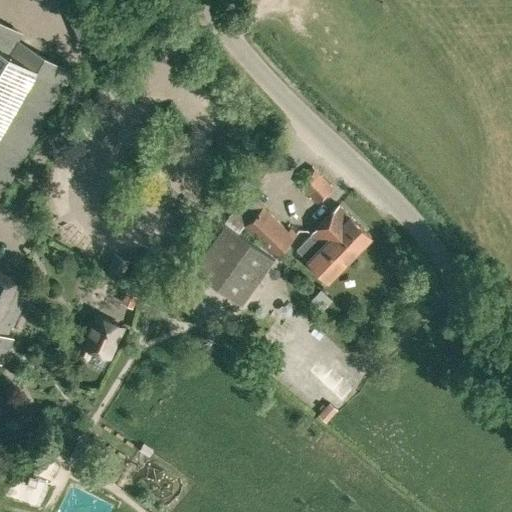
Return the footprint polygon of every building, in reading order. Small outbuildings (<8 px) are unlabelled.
[(62,0),(80,46),(112,34),(98,0),(62,0)] [(0,198),(65,85),(19,59),(24,50),(0,36),(0,198)] [(253,132),(257,127),(252,123),(248,128),(253,132)] [(256,182),(274,158),(260,148),(242,172),(256,182)] [(318,203),(335,185),(317,168),(300,185),(318,203)] [(275,255),(294,234),(239,180),(220,199),(231,210),(225,219),(225,220),(192,266),(242,302),(274,257),(239,232),(244,225),(275,255)] [(328,279),(372,235),(340,204),(314,230),(314,231),(304,242),(314,251),(307,258),(328,279)] [(0,269),(0,359),(1,360),(13,335),(8,333),(31,283),(0,269)] [(109,355),(123,326),(96,313),(83,341),(81,341),(76,351),(89,357),(93,347),(109,355)] [(298,386),(317,406),(326,398),(311,382),(324,370),(305,349),(289,364),(304,381),(298,386)] [(0,416),(8,396),(0,392),(0,416)] [(328,417),(344,407),(338,397),(322,407),(328,417)] [(106,511),(109,506),(79,491),(68,511),(106,511)]
